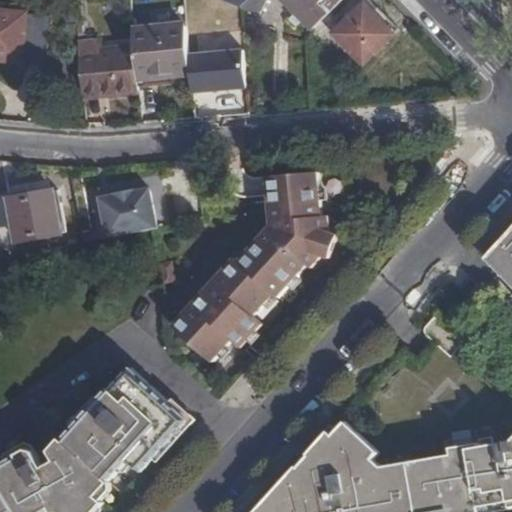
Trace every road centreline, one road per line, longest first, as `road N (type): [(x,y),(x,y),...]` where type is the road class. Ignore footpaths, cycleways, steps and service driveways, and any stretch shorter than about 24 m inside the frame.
road 1 (residential): [(0,142),(120,147),(511,116)]
road 2 (residential): [(256,439),(511,150)]
road 3 (residential): [(141,342),(124,344),(0,442)]
road 4 (residential): [(256,439),(141,342)]
